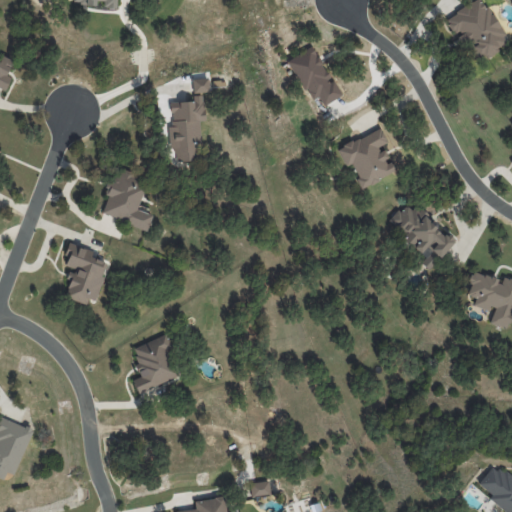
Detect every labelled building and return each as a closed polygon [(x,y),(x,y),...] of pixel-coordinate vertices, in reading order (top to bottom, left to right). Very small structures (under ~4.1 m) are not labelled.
[(117,0),(72,0),(72,3),(103,4),(102,8),(117,9),(117,0)] [(476,0),(444,17),(452,35),(458,32),(474,62),(507,45),(483,0),(476,0)] [(285,60),(299,88),(304,86),(310,97),(317,94),(322,105),(337,97),(312,47),(285,60)] [(0,87),(5,90),(10,76),(6,74),(12,60),(0,55),(0,87)] [(192,101),(169,102),(172,162),(200,160),(197,120),(208,120),(205,79),(191,80),(192,101)] [(360,188),(393,174),(382,147),(387,145),(380,129),(336,147),(344,166),(350,164),(360,188)] [(101,213),(145,231),(152,216),(134,209),(146,179),(119,167),(111,184),(107,182),(102,194),(108,197),(101,213)] [(427,270),(453,241),(416,207),(412,211),(403,204),(387,222),(425,256),(419,263),(427,270)] [(63,296),(85,305),(88,298),(92,300),(107,263),(90,256),(92,252),(68,242),(62,256),(67,257),(64,265),(70,267),(65,279),(70,281),(63,296)] [(511,310),(511,280),(500,277),(499,279),(471,271),(465,295),(474,298),(472,305),(492,310),(488,324),(507,329),(511,310)] [(130,349),(141,376),(131,380),(136,393),(178,376),(162,336),(130,349)] [(13,475),(32,430),(0,416),(0,478),(2,479),(5,471),(13,475)] [(511,511),(511,477),(494,463),(477,484),(491,495),(489,498),(507,511),(511,511)] [(269,494),(267,480),(248,483),(250,497),(269,494)] [(225,511),(224,497),(193,501),(194,509),(175,511),(174,511),(225,511)]
